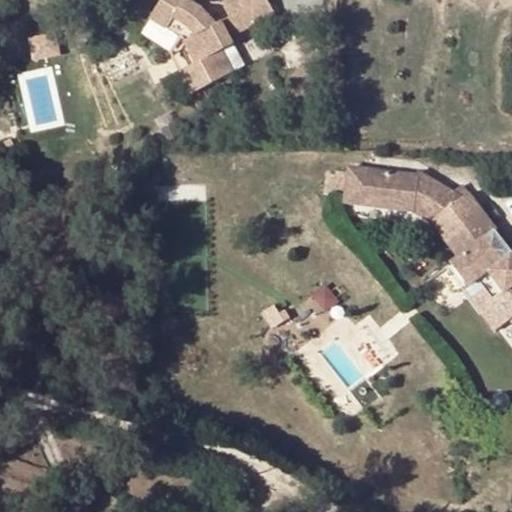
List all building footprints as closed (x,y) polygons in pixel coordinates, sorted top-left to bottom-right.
[(202,90),(233,73),(222,51),(233,45),(229,38),(275,14),(267,0),(228,0),(222,4),(221,23),(216,25),(202,10),(205,4),(199,0),(162,0),(151,19),(181,38),(184,40),(197,63),(190,67),(202,90)] [(197,63),(184,40),(181,38),(172,55),(193,95),(202,90),(190,67),(197,63)] [(497,231),(469,194),(462,185),(453,193),(418,172),(413,211),(432,222),(436,219),(464,255),(459,258),(446,268),(464,291),(477,281),(485,292),(497,282),(505,293),(511,287),(511,254),(495,233),(497,231)] [(464,255),(436,219),(432,222),(459,258),(464,255)] [(505,293),(497,282),(485,292),(493,302),(505,293)] [(321,313),(337,305),(327,283),(311,291),(321,313)] [(313,297),(262,333),(282,361),(333,324),(313,297)]
